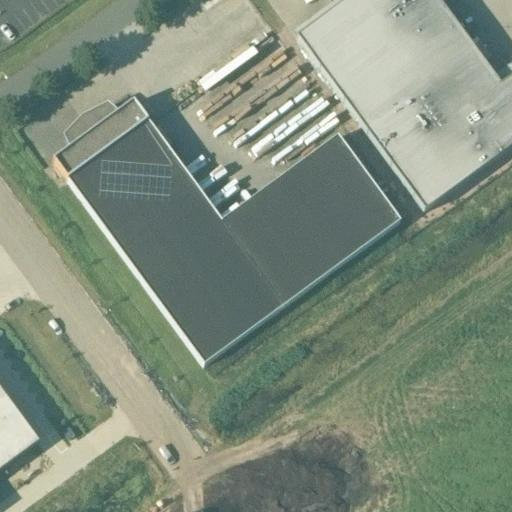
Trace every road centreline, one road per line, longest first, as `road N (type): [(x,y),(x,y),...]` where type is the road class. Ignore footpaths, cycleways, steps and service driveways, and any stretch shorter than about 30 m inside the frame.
road 1 (unclassified): [(0,209),(177,460)]
road 2 (unclassified): [(0,101),(146,0)]
